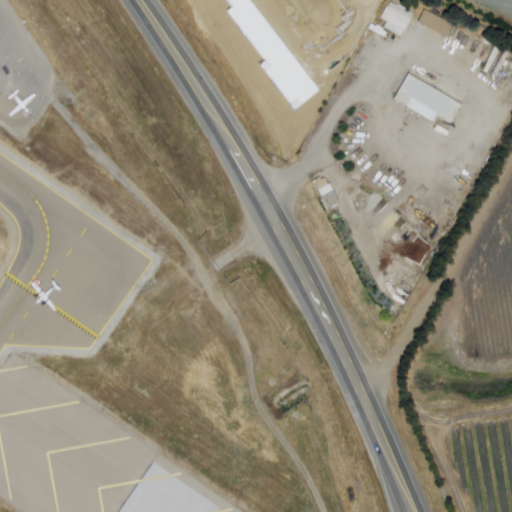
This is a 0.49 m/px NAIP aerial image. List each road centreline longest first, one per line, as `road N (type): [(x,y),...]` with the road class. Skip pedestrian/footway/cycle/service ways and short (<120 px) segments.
road 1 (primary): [(411,511),(372,410),(301,266),(140,0)]
road 2 (track): [(511,147),(451,259),(465,368)]
